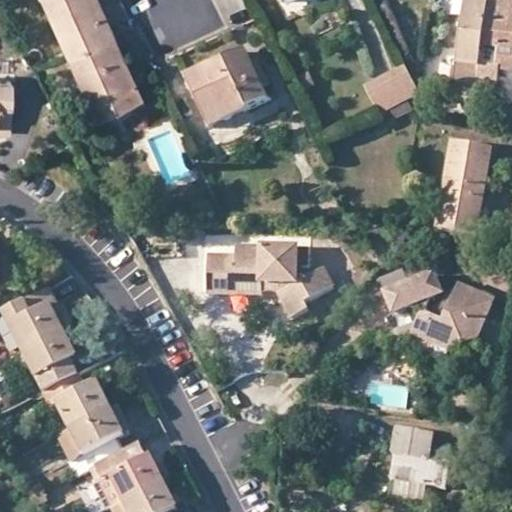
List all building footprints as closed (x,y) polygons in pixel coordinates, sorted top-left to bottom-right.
[(95,0),(42,0),(66,54),(110,34),(95,0)] [(511,0),(491,0),(491,4),(468,1),(455,91),(498,97),(501,71),(511,72),(511,0)] [(138,95),(110,34),(66,54),(94,115),(138,95)] [(247,54),(186,83),(205,123),(245,104),(249,113),(270,103),(247,54)] [(407,68),(368,90),(381,116),(422,96),(407,68)] [(9,81),(0,80),(0,133),(8,134),(9,81)] [(493,151),(452,144),(438,230),(478,237),(493,151)] [(239,302),(239,289),(239,279),(264,279),(265,290),(265,296),(282,296),(295,322),(312,313),(308,308),(337,293),(326,274),(309,282),(307,272),(314,273),(313,253),(239,253),(239,264),(212,262),(211,302),(239,302)] [(423,318),(420,327),(442,336),(436,349),(450,355),(479,344),(495,304),(460,289),(457,294),(451,308),(438,302),(445,299),(436,278),(386,298),(395,320),(412,312),(423,318)] [(239,289),(265,290),(264,279),(239,279),(239,289)] [(52,289),(2,314),(24,357),(66,336),(52,306),(59,302),(52,289)] [(457,294),(445,299),(438,302),(451,308),(457,294)] [(415,338),(436,349),(442,336),(420,327),(415,338)] [(78,359),(66,336),(24,357),(43,394),(79,376),(72,362),(78,359)] [(86,390),(79,376),(43,394),(36,397),(43,411),(58,404),(71,431),(111,410),(98,384),(86,390)] [(124,436),(111,410),(71,431),(59,438),(72,464),(70,465),(77,479),(92,471),(126,454),(119,439),(124,436)] [(435,437),(398,429),(393,454),(397,455),(392,481),(396,482),(425,486),(447,491),(452,463),(448,463),(450,452),(433,448),(435,437)] [(141,446),(126,454),(92,471),(99,484),(96,485),(109,511),(110,511),(124,505),(166,484),(153,457),(148,460),(141,446)] [(330,473),(318,470),(313,492),(324,495),(330,473)] [(422,502),(425,486),(396,482),(393,497),(422,502)] [(176,511),(179,511),(166,484),(124,505),(127,511),(176,511)]
